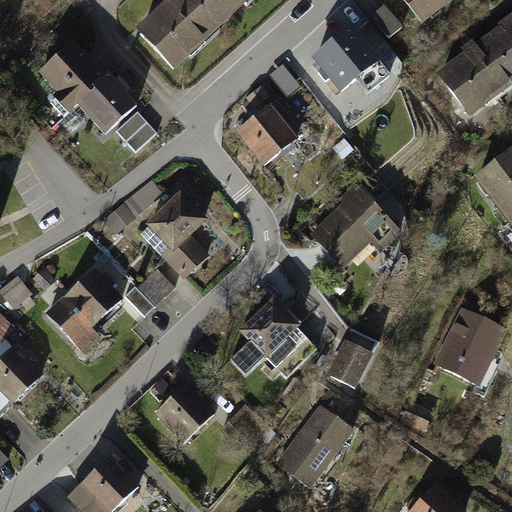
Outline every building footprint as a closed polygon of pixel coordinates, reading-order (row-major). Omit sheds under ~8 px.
[(180,0),(176,4),(140,38),(177,78),(260,0),(180,0)] [(405,0),(422,21),(448,0),(405,0)] [(375,13),(393,36),(409,24),(390,1),(375,13)] [(357,30),(321,63),(352,97),(388,63),(357,30)] [(511,32),(479,57),(445,84),(472,119),(511,88),(511,32)] [(83,42),(42,85),(97,138),(139,95),(124,81),(95,54),(83,42)] [(264,98),(233,125),(269,167),(300,140),(264,98)] [(122,126),(137,150),(162,135),(147,111),(122,126)] [(511,157),(483,182),(511,215),(511,157)] [(156,179),(134,200),(149,216),(171,194),(156,179)] [(141,235),(193,283),(234,239),(183,191),(141,235)] [(378,194),(325,240),(355,274),(408,228),(378,194)] [(90,266),(46,315),(86,350),(130,301),(90,266)] [(151,316),(179,285),(160,267),(132,298),(151,316)] [(297,298),(262,332),(294,364),(328,330),(297,298)] [(451,365),(497,385),(511,350),(511,317),(478,303),(451,365)] [(0,366),(0,379),(25,403),(58,370),(26,339),(0,366)] [(353,380),(386,392),(399,353),(366,342),(353,380)] [(236,419),(199,384),(169,415),(206,450),(236,419)] [(334,492),(377,434),(338,406),(295,464),(334,492)] [(0,466),(12,457),(0,442),(0,466)] [(117,457),(78,498),(93,511),(125,511),(149,486),(117,457)] [(465,511),(435,484),(408,511),(465,511)]
